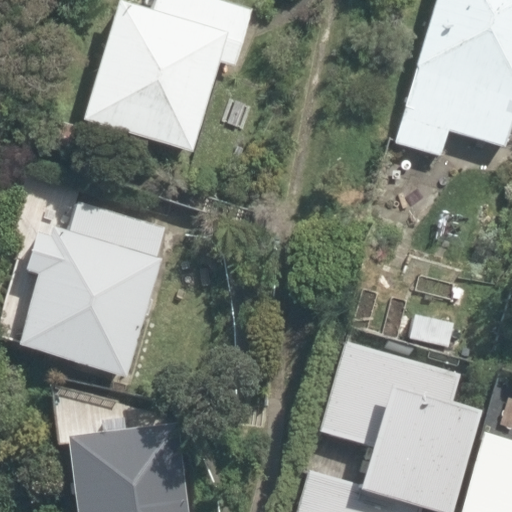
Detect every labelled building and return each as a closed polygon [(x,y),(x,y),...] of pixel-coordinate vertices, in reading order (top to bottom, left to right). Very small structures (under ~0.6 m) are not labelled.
[(244,9),(214,0),(141,0),(137,16),(104,6),(69,121),(181,155),(209,67),(225,72),(244,9)] [(511,0),(419,0),(384,145),(433,156),(437,136),(501,150),(511,103),(511,102),(511,0)] [(160,226),(65,198),(42,272),(7,261),(0,285),(0,341),(115,376),(160,226)] [(450,375),(335,341),(307,435),(353,444),(352,496),(406,511),(436,511),(468,407),(443,400),(450,375)] [(179,511),(168,420),(49,436),(58,511),(179,511)] [(511,511),(511,448),(467,435),(443,511),(511,511)] [(342,511),(347,478),(302,473),(290,511),(342,511)]
